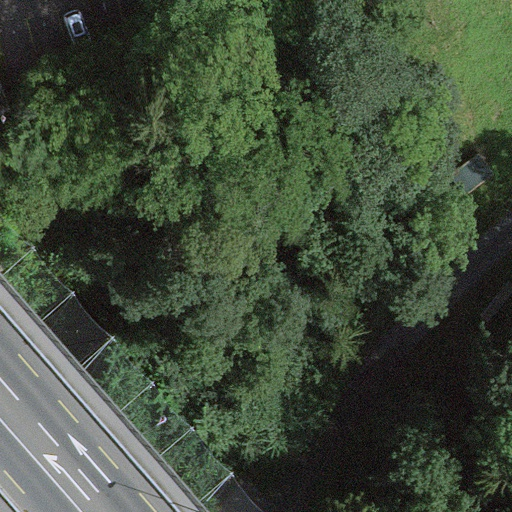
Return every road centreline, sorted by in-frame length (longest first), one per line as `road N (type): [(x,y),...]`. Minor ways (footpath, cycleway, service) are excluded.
road 1 (residential): [(511,235),(278,485),(263,511)]
road 2 (secondary): [(109,511),(0,383)]
